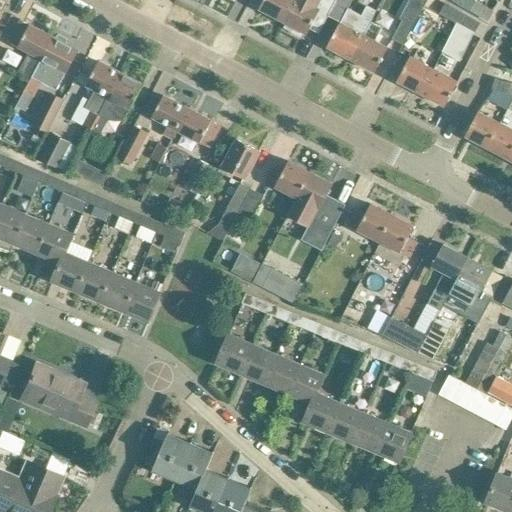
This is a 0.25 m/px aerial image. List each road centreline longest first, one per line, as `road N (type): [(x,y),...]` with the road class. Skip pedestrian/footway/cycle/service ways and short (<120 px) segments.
road 1 (unclassified): [(428,174),(98,0)]
road 2 (residential): [(320,511),(160,374)]
road 3 (residential): [(428,174),(511,19)]
road 4 (residential): [(0,302),(160,374)]
road 5 (residential): [(160,374),(98,501)]
